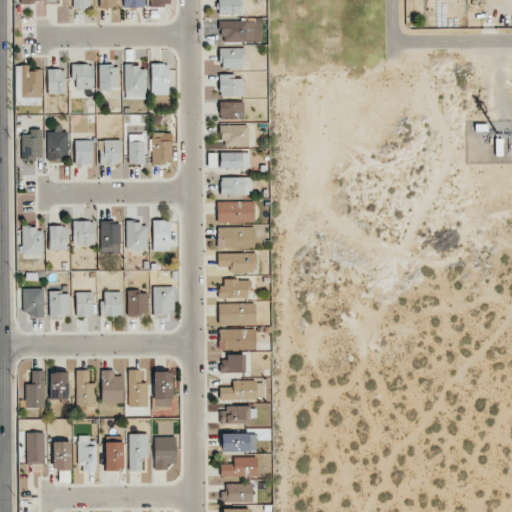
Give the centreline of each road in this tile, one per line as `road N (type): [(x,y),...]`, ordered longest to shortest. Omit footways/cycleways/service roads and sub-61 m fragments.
road 1 (residential): [(192,511),(186,0)]
road 2 (residential): [(0,342),(190,343)]
road 3 (residential): [(40,496),(192,495)]
road 4 (residential): [(35,36),(187,37)]
road 5 (residential): [(38,195),(189,194)]
